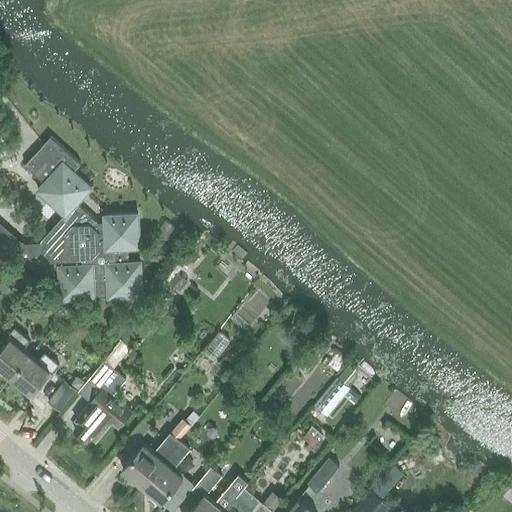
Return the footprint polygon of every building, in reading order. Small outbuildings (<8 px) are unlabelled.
[(33,243),(25,243),(15,254),(36,273),(60,272),(61,299),(94,297),(94,285),(108,284),(109,296),(142,294),(140,261),(129,262),(128,247),(140,246),(138,213),(105,215),(105,222),(99,222),(77,203),(91,187),(73,171),(81,163),(51,136),(44,144),(25,164),(45,182),(38,189),(65,214),(41,241),(41,250),(34,250),(33,243)] [(0,367),(11,377),(30,354),(22,348),(29,340),(15,328),(8,336),(10,338),(0,350),(0,367)] [(96,440),(112,421),(119,427),(132,411),(112,395),(117,389),(125,380),(109,367),(128,344),(121,338),(109,351),(111,353),(102,364),(101,363),(82,386),(95,397),(89,403),(76,420),(80,423),(75,429),(89,441),(92,437),(96,440)] [(52,373),(59,364),(45,352),(38,360),(30,354),(11,377),(31,393),(49,371),(52,373)] [(70,378),(53,398),(64,407),(80,387),(70,378)] [(317,408),(326,417),(352,389),(342,380),(317,408)] [(152,425),(145,420),(134,434),(140,439),(152,425)] [(313,426),(309,430),(302,437),(310,444),(306,448),(310,452),(312,449),(315,452),(323,443),(320,440),(324,436),(313,426)] [(395,443),(388,431),(376,437),(382,450),(395,443)] [(142,485),(179,440),(173,434),(165,444),(163,443),(155,452),(144,443),(122,469),(142,485)] [(179,440),(142,485),(162,501),(169,492),(181,502),(186,495),(195,485),(173,467),(189,448),(179,440)] [(340,464),(329,456),(307,482),(318,491),(340,464)] [(196,504),(189,511),(222,511),(247,482),(238,475),(216,502),(206,494),(219,478),(208,469),(186,495),(196,504)] [(271,511),(273,511),(243,487),(224,509),(222,511),(271,511)] [(370,489),(349,511),(371,511),(392,511),(394,510),(370,489)] [(314,511),(306,506),(308,504),(299,497),(286,511),(314,511)]
